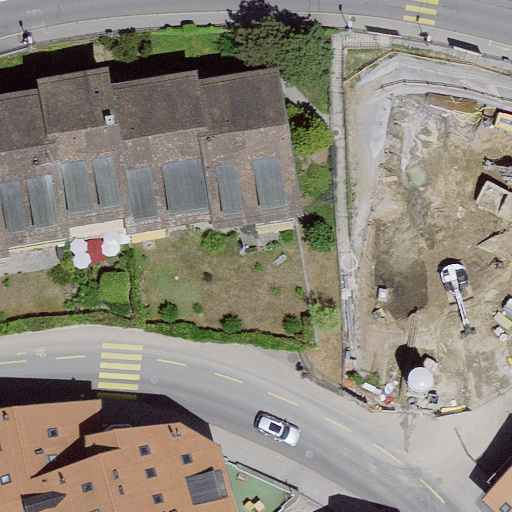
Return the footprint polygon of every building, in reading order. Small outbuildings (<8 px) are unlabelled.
[(0,242),(59,235),(125,226),(127,245),(206,235),(294,224),(276,78),(194,89),(192,77),(105,88),(103,72),(31,81),(33,97),(0,101),(0,242)] [(452,207),(424,258),(511,306),(511,189),(505,185),(483,224),(452,207)] [(0,423),(0,483),(97,465),(93,410),(0,423)] [(179,426),(119,442),(139,511),(181,511),(231,499),(221,447),(179,426)] [(133,511),(120,469),(0,505),(2,511),(133,511)] [(511,511),(511,478),(488,504),(495,511),(511,511)]
